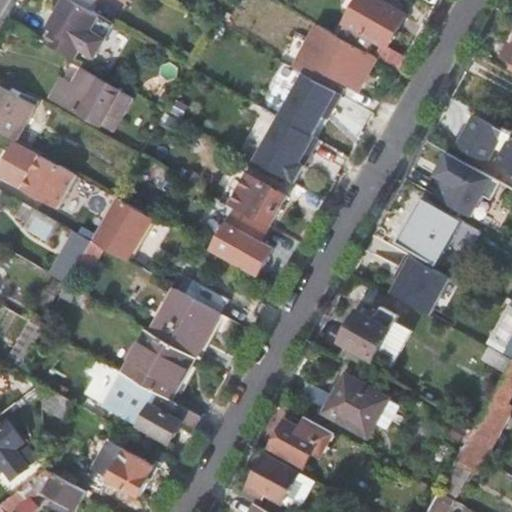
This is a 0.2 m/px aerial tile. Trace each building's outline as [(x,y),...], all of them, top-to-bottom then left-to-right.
[(105,43),(117,23),(91,9),(75,0),(67,0),(44,42),(69,55),(77,42),(70,38),(77,27),(105,43)] [(75,0),(91,9),(96,0),(75,0)] [(239,4),(232,0),(229,0),(223,11),(232,16),(239,4)] [(363,0),(343,38),(369,53),(377,40),(383,44),(390,48),(408,16),(391,7),(384,2),(379,0),(363,0)] [(331,88),(337,77),(359,90),(378,58),(376,57),(369,53),(343,38),(325,28),(301,71),(306,74),(331,88)] [(180,47),(192,54),(200,40),(188,33),(180,47)] [(383,44),(376,57),(378,58),(399,70),(407,57),(390,48),(383,44)] [(331,88),(306,74),(281,117),(314,135),(324,116),(330,107),(334,109),(343,94),(331,88)] [(120,122),(132,99),(90,76),(82,89),(65,80),(55,96),(105,124),(109,117),(120,122)] [(0,86),(0,129),(18,140),(37,107),(0,86)] [(330,107),(324,116),(329,119),(334,109),(330,107)] [(314,135),(281,117),(257,160),(297,183),(306,165),(302,162),(308,152),(313,154),(321,139),(314,135)] [(511,129),(508,128),(506,132),(479,118),(462,148),(489,163),(498,146),(506,151),(500,162),(511,168),(511,129)] [(66,167),(66,170),(16,142),(10,153),(0,170),(0,174),(66,212),(86,179),(66,167)] [(0,170),(10,153),(5,150),(0,159),(0,170)] [(306,165),(313,154),(308,152),(302,162),(306,165)] [(448,180),(438,197),(474,217),(486,196),(490,198),(497,195),(504,183),(452,153),(444,168),(452,172),(448,180)] [(452,172),(444,168),(440,176),(448,180),(452,172)] [(238,207),(252,215),(271,226),(288,195),(251,175),(234,205),(238,207)] [(129,261),(154,217),(119,197),(94,242),(129,261)] [(428,197),(402,243),(439,265),(466,218),(428,197)] [(214,251),(232,262),(259,277),(274,248),(262,241),(271,226),(252,215),(238,207),(214,251)] [(396,293),(433,314),(453,278),(412,255),(404,269),(408,271),(403,280),(396,293)] [(408,271),(404,269),(399,277),(403,280),(408,271)] [(186,277),(179,290),(222,314),(229,301),(186,277)] [(53,293),(61,298),(70,284),(61,280),(53,293)] [(167,301),(150,330),(198,357),(222,314),(179,290),(178,290),(170,303),(167,301)] [(69,309),(60,302),(46,327),(55,333),(69,309)] [(350,346),(342,358),(369,373),(401,318),(385,308),(381,315),(378,314),(375,320),(362,312),(345,342),(350,346)] [(33,320),(8,364),(21,372),(46,327),(33,320)] [(150,330),(124,372),(153,389),(174,401),(198,357),(150,330)] [(488,358),(510,371),(511,366),(511,359),(505,356),(493,349),(488,358)] [(511,401),(511,366),(510,371),(491,405),(511,417),(511,416),(511,406),(510,405),(511,401)] [(345,374),(342,379),(391,406),(393,401),(345,374)] [(372,439),(391,406),(342,379),(324,411),(372,439)] [(70,418),(79,404),(45,385),(43,385),(45,404),(70,418)] [(184,425),(197,432),(204,418),(174,401),(153,389),(147,399),(125,387),(115,406),(138,419),(137,421),(174,443),(184,425)] [(93,398),(87,408),(117,426),(123,415),(93,398)] [(501,435),(511,417),(491,405),(480,423),(495,431),(501,435)] [(307,467),(329,429),(314,420),(307,433),(289,423),(274,449),(307,467)] [(24,442),(9,422),(0,428),(0,464),(11,480),(38,461),(28,448),(17,456),(12,450),(24,442)] [(480,458),(495,431),(480,423),(474,433),(466,448),(466,449),(480,458)] [(472,471),(480,458),(466,449),(442,492),(455,500),(470,472),(472,471)] [(98,470),(113,479),(143,496),(151,481),(148,479),(155,466),(128,450),(122,461),(111,455),(107,453),(98,470)] [(315,482),(270,457),(253,487),(270,497),(297,511),(315,482)] [(79,511),(91,494),(49,470),(44,474),(59,482),(54,491),(65,498),(63,503),(79,511)] [(49,488),(54,491),(59,482),(44,474),(33,481),(42,493),(49,488)] [(5,511),(15,511),(42,493),(33,481),(0,505),(5,511)] [(270,497),(253,487),(248,497),(265,507),(270,497)] [(448,511),(455,500),(442,492),(436,504),(448,511)]
